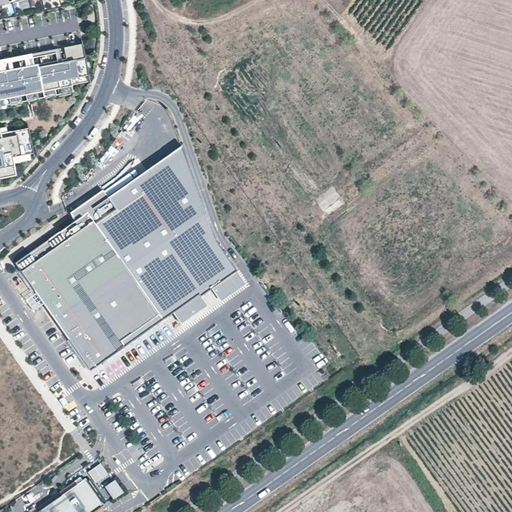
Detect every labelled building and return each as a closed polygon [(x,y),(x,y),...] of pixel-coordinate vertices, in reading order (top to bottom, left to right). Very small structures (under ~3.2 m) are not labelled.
[(89,75),(83,44),(69,47),(70,50),(64,51),(66,59),(58,61),(50,62),(42,64),(34,65),(33,58),(28,59),(29,66),(21,68),(13,70),(4,71),(0,72),(0,101),(73,87),(72,84),(71,79),(89,75)] [(0,64),(2,64),(11,62),(19,60),(28,59),(33,58),(40,56),(48,55),(56,53),(64,51),(70,50),(69,47),(0,60),(0,64)] [(66,59),(64,51),(56,53),(58,61),(66,59)] [(50,62),(48,55),(40,56),(42,64),(50,62)] [(29,66),(28,59),(19,60),(21,68),(29,66)] [(13,70),(11,62),(2,64),(4,71),(13,70)] [(71,79),(72,84),(91,81),(89,75),(71,79)] [(0,101),(0,107),(74,93),(73,87),(0,101)] [(0,173),(14,171),(16,170),(14,164),(13,158),(30,155),(35,154),(29,127),(7,132),(0,133),(0,173)] [(121,341),(159,314),(162,318),(172,311),(198,292),(200,294),(211,286),(236,269),(215,238),(181,145),(107,196),(115,207),(94,221),(72,236),(66,227),(15,263),(91,371),(125,347),(121,341)] [(13,158),(14,164),(31,160),(30,155),(13,158)] [(14,171),(0,173),(0,179),(15,176),(14,171)] [(115,207),(107,196),(102,189),(70,212),(76,220),(88,212),(94,221),(115,207)] [(76,220),(66,227),(72,236),(94,221),(88,212),(76,220)] [(271,276),(282,268),(277,261),(266,269),(271,276)] [(276,283),(288,274),(284,268),(272,277),(276,283)] [(236,269),(211,286),(220,300),(246,283),(236,269)] [(290,277),(277,285),(285,296),(297,288),(290,277)] [(287,298),(301,319),(313,310),(299,290),(287,298)] [(198,292),(172,311),(181,323),(207,304),(200,294),(198,292)] [(0,454),(10,448),(22,466),(54,444),(0,364),(0,454)] [(108,474),(101,463),(88,472),(96,483),(108,474)] [(37,511),(83,480),(81,477),(30,511),(37,511)] [(95,511),(102,508),(105,505),(103,502),(88,481),(86,478),(83,480),(37,511),(95,511)] [(103,502),(106,500),(91,479),(88,481),(103,502)] [(114,498),(122,492),(115,482),(107,487),(114,498)]
